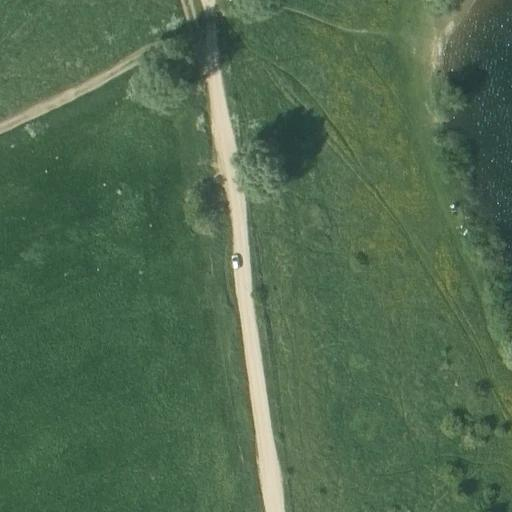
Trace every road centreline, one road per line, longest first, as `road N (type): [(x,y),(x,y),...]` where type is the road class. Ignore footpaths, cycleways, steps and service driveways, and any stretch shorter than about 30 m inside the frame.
road 1 (track): [(275,511),(209,38)]
road 2 (track): [(209,38),(0,124)]
